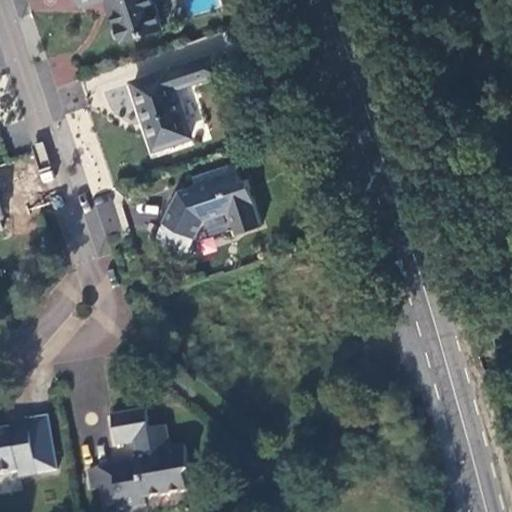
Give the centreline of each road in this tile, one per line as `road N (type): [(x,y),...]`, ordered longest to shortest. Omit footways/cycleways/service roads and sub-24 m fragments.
road 1 (tertiary): [(332,0),(424,290),(483,511)]
road 2 (residential): [(29,335),(34,362),(146,342),(117,263),(82,246)]
road 3 (residential): [(5,0),(82,246)]
